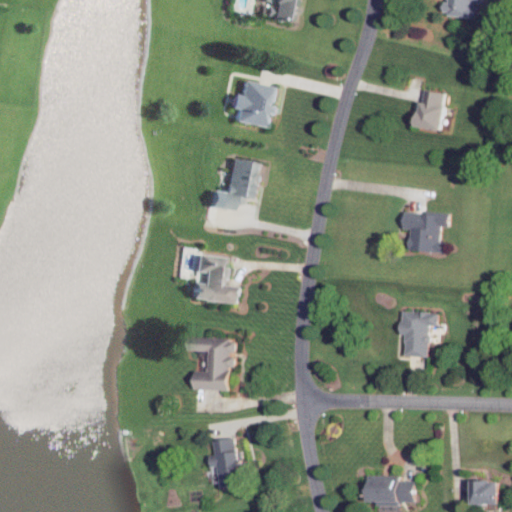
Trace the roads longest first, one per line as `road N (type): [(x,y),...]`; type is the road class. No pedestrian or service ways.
road 1 (residential): [(371,0),(328,160),(302,310),(303,394),(324,511)]
road 2 (residential): [(511,403),(304,400)]
